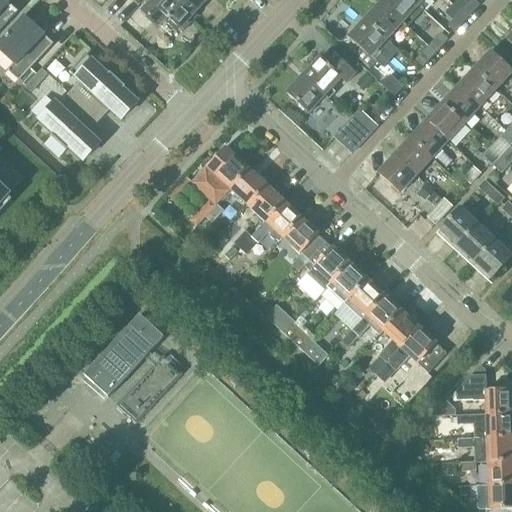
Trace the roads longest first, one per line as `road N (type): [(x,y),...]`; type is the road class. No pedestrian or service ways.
road 1 (tertiary): [(0,322),(188,115)]
road 2 (residential): [(332,187),(505,0)]
road 3 (residential): [(505,347),(332,187)]
road 4 (residential): [(188,115),(65,0)]
road 5 (residential): [(332,187),(217,84)]
